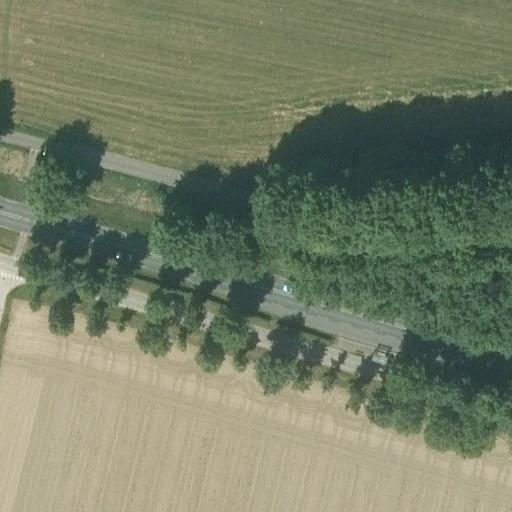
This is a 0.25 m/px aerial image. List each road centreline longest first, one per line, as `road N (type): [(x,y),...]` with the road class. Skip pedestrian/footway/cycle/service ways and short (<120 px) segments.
road 1 (primary): [(511,356),(0,212)]
road 2 (unclassified): [(511,408),(3,264)]
road 3 (unclassified): [(511,210),(303,215),(0,132)]
